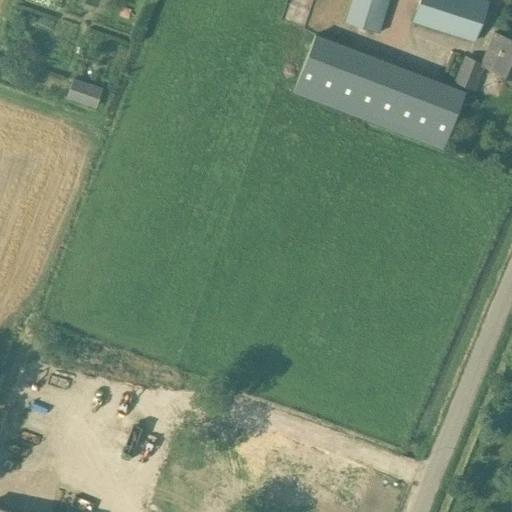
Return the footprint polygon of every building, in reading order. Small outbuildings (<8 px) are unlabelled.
[(388,0),(351,0),(344,22),(378,33),(388,0)] [(489,0),(487,0),(419,0),(411,22),(474,42),(489,0)] [(511,40),(494,33),(487,48),(498,52),(491,69),(511,77),(511,40)] [(466,92),(315,34),(293,92),(443,149),(466,92)] [(482,64),(481,64),(466,58),(456,81),(472,87),(481,65),(482,64)] [(64,81),(56,104),(88,114),(96,91),(64,81)] [(314,468),(309,481),(306,480),(306,481),(307,482),(296,511),(324,511),(333,489),(320,485),(325,472),(328,473),(337,450),(272,427),(264,450),(314,468)] [(200,467),(214,472),(204,497),(224,504),(234,476),(225,473),(233,452),(209,443),(200,467)] [(38,511),(0,497),(0,511),(38,511)]
